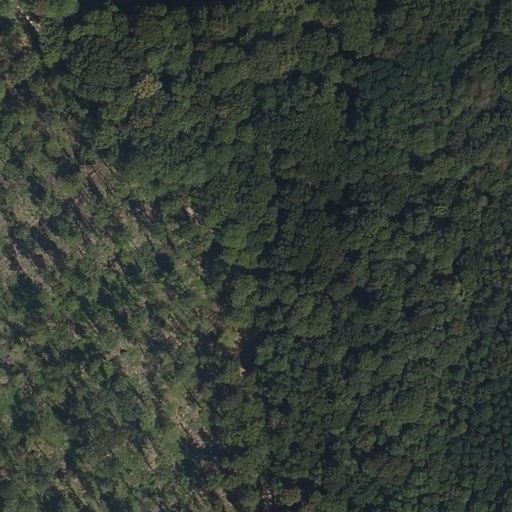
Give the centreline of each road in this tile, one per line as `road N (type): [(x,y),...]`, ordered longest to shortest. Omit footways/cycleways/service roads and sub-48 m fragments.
road 1 (track): [(303,0),(254,296),(267,511)]
road 2 (track): [(12,0),(184,203),(261,268)]
